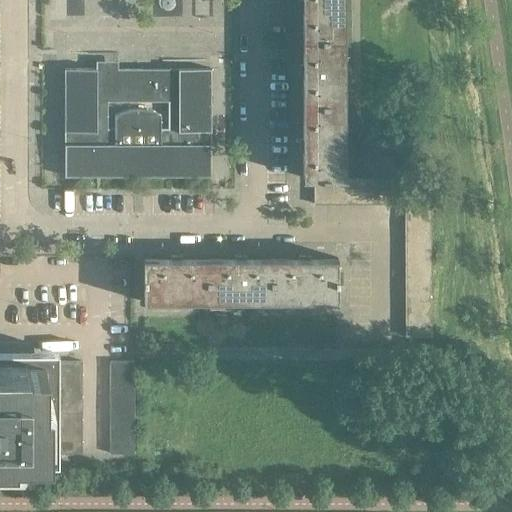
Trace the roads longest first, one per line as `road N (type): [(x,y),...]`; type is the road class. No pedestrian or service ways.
road 1 (residential): [(13,215),(35,232),(228,234),(251,215),(249,0)]
road 2 (residential): [(13,215),(12,0)]
